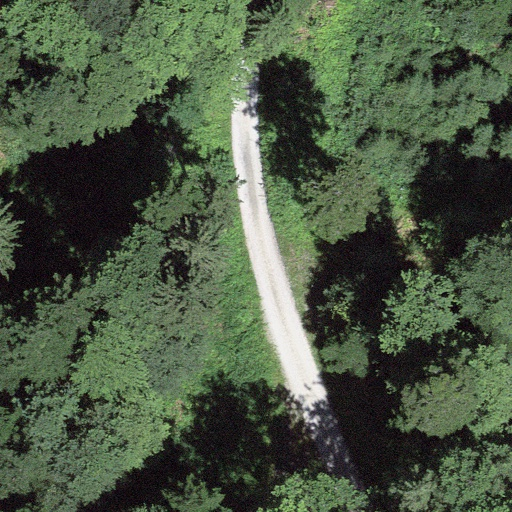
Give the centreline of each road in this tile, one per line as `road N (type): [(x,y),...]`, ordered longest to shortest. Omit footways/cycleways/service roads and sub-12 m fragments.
road 1 (track): [(244,0),(239,208),(276,335),(347,511)]
road 2 (track): [(276,335),(273,511)]
